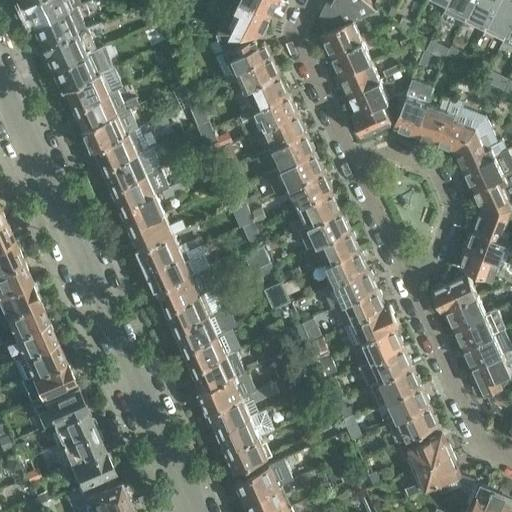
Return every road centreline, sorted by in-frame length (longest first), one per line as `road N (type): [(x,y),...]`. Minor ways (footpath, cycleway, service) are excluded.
road 1 (tertiary): [(0,87),(191,511)]
road 2 (residential): [(403,270),(483,451),(511,466)]
road 3 (residential): [(403,270),(433,254),(453,206),(436,170),(386,153),(354,166)]
road 4 (residential): [(316,0),(295,44),(354,166)]
